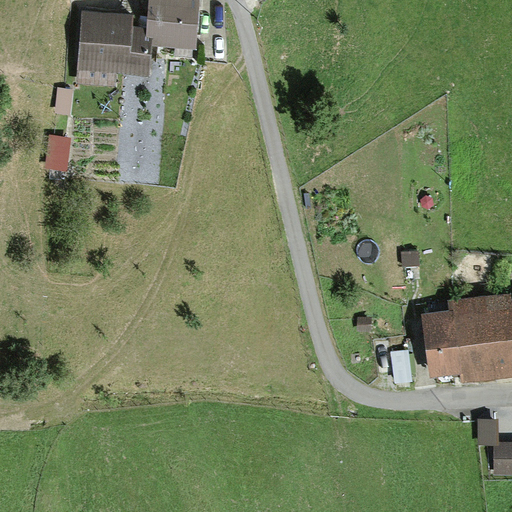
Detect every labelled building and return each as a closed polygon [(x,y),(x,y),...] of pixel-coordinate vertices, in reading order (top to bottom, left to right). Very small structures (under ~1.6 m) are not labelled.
[(133,10),(84,7),(78,81),(118,84),(119,70),(149,72),(152,36),(195,40),(198,0),(149,0),(148,25),(132,24),(133,10)] [(74,112),(77,87),(58,85),(56,110),(74,112)] [(51,133),(46,165),(69,169),(74,136),(51,133)] [(451,305),(423,309),(431,372),(457,368),(462,368),(463,377),(511,371),(511,286),(450,295),(451,305)] [(408,349),(390,352),(394,381),(412,378),(408,349)] [(498,416),(479,416),(478,441),(494,441),(498,441),(498,416)] [(511,441),(498,441),(494,441),(495,473),(511,472),(511,441)]
